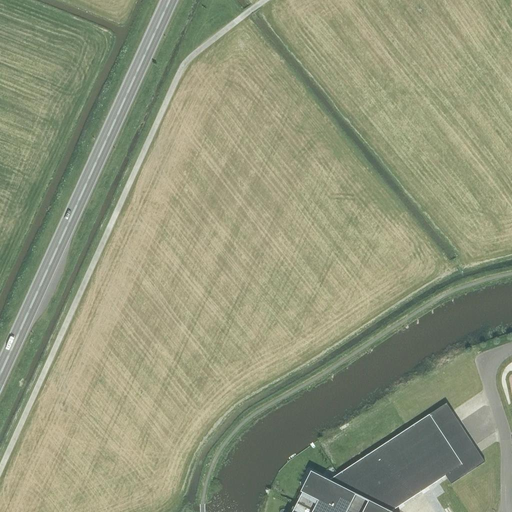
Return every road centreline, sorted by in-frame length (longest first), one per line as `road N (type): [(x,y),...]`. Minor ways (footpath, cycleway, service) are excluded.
road 1 (track): [(0,471),(181,72),(267,0)]
road 2 (trunk): [(0,373),(168,0)]
road 3 (unclassified): [(505,511),(504,431),(487,380),(489,364),(511,349)]
